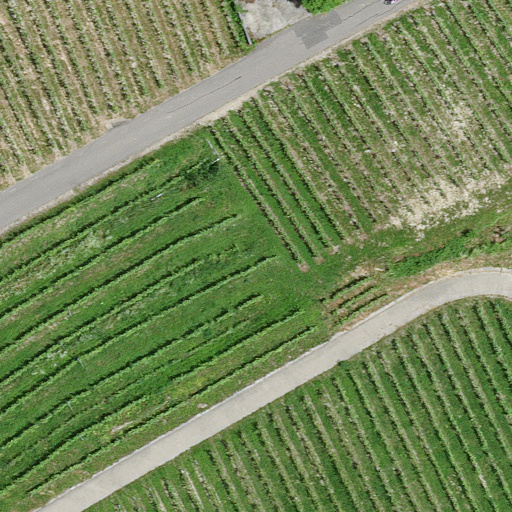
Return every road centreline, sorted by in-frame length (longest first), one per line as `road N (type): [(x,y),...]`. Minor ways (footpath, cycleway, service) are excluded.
road 1 (track): [(55,511),(431,293),(472,281),(511,287)]
road 2 (residential): [(0,215),(392,0)]
